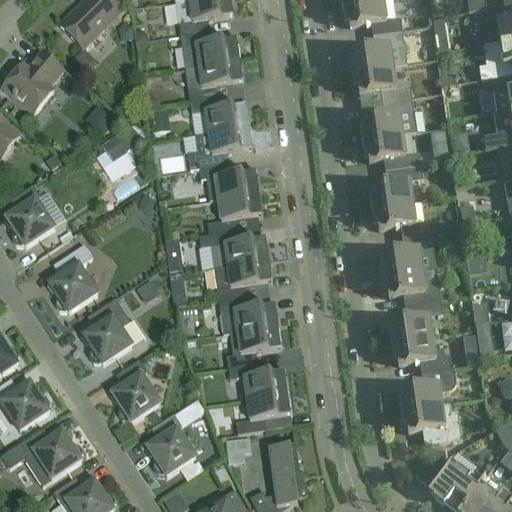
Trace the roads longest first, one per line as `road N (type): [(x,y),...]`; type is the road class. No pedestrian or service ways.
road 1 (residential): [(397,511),(367,444),(304,0)]
road 2 (tertiary): [(358,511),(333,438),(274,0)]
road 3 (residential): [(145,511),(0,279)]
